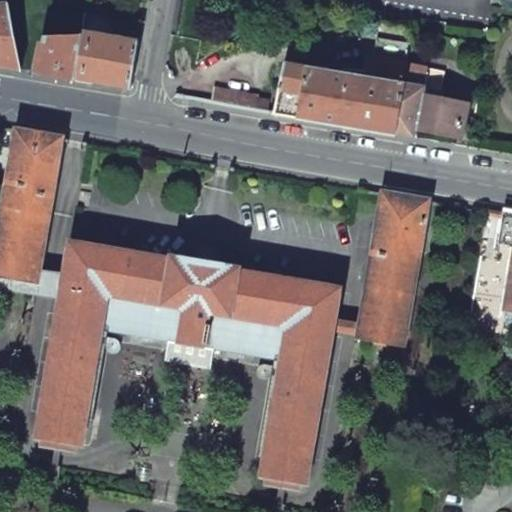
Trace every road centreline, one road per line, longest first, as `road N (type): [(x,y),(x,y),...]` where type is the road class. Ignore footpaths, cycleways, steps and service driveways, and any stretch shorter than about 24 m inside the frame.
road 1 (residential): [(511,188),(135,123)]
road 2 (residential): [(135,123),(0,98)]
road 3 (residential): [(135,123),(159,0)]
